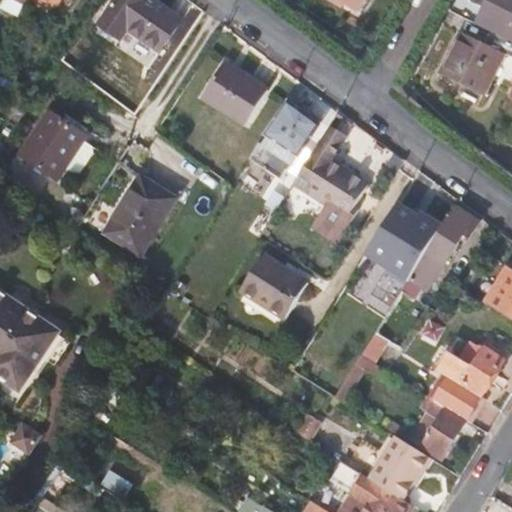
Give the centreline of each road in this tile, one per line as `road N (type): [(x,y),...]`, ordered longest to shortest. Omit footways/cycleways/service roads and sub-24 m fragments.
road 1 (unclassified): [(511,207),(366,102)]
road 2 (unclassified): [(366,102),(231,0)]
